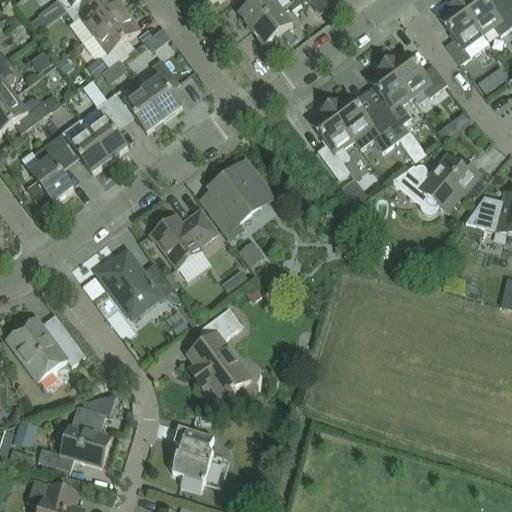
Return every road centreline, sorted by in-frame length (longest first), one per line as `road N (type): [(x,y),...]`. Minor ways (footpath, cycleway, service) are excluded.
road 1 (residential): [(118,511),(140,440),(141,400),(47,259)]
road 2 (residential): [(234,112),(47,259)]
road 3 (residential): [(511,142),(499,138),(395,0)]
road 4 (residential): [(363,20),(234,112)]
road 5 (residential): [(234,112),(152,0)]
